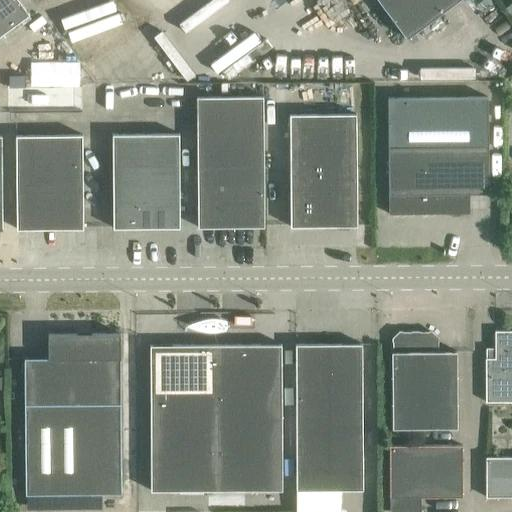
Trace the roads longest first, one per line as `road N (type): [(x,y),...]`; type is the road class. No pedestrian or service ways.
road 1 (unclassified): [(511,276),(0,280)]
road 2 (unknown): [(127,279),(126,492),(112,511)]
road 3 (unknown): [(471,277),(472,511)]
road 4 (unknown): [(365,278),(360,511)]
